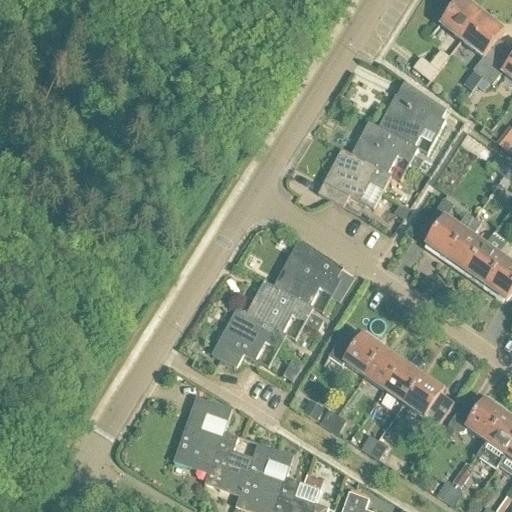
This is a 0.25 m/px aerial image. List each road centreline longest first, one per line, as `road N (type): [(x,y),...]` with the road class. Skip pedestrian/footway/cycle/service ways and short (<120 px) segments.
road 1 (unclassified): [(84,472),(253,198)]
road 2 (residential): [(511,371),(253,198)]
road 3 (unclassified): [(253,198),(377,0)]
